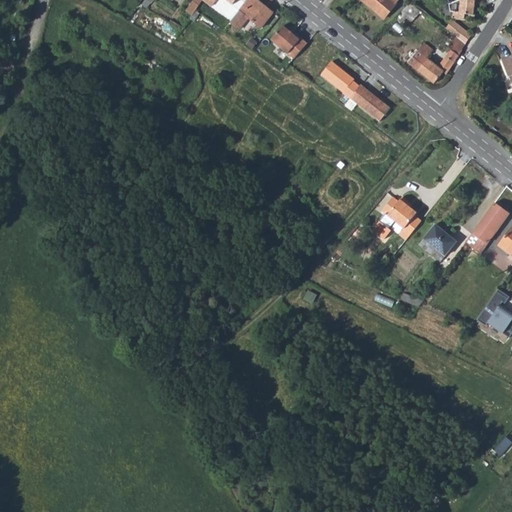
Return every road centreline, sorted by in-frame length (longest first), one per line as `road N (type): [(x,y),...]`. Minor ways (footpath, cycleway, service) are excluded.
road 1 (tertiary): [(437,112),(293,0)]
road 2 (track): [(248,511),(170,371)]
road 3 (residential): [(511,0),(437,112)]
